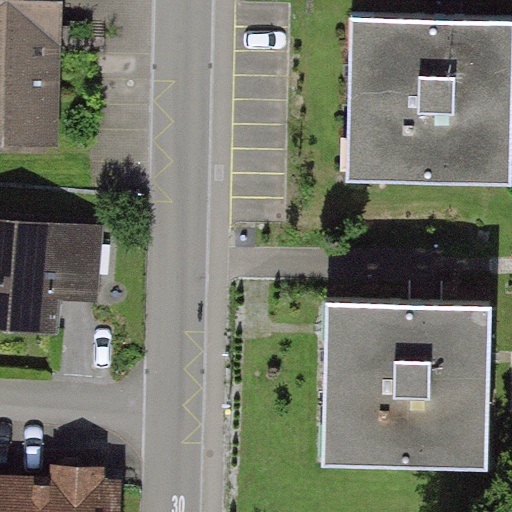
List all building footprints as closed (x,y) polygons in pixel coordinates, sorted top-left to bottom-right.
[(54,0),(0,0),(0,151),(53,152),(54,0)] [(511,136),(511,19),(352,15),(348,173),(511,178),(511,136)] [(110,224),(0,217),(0,333),(56,336),(59,293),(106,295),(110,224)] [(488,308),(331,304),(327,460),(484,464),(488,308)] [(115,511),(116,477),(0,472),(0,511),(115,511)]
